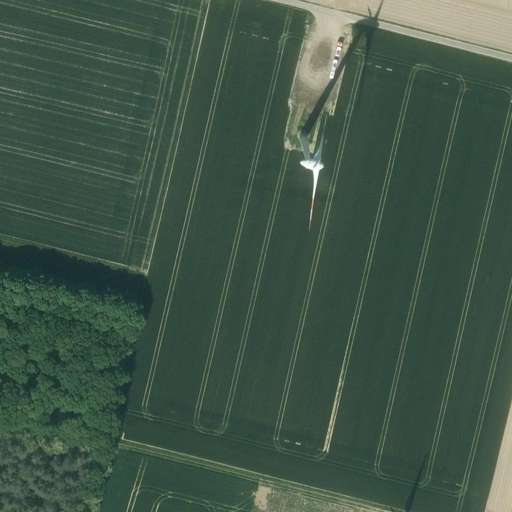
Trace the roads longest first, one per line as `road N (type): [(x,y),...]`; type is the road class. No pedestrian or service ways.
road 1 (track): [(375,511),(0,417)]
road 2 (unclassified): [(511,60),(273,0)]
